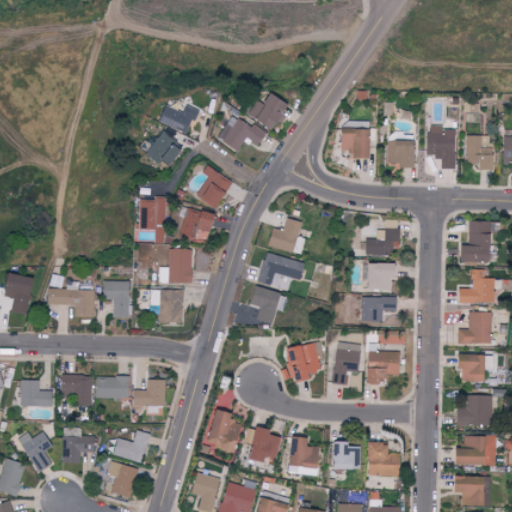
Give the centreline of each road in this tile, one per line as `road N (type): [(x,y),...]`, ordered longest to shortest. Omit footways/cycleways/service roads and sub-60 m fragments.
road 1 (residential): [(163,511),(250,214),(391,8)]
road 2 (residential): [(427,511),(432,200)]
road 3 (residential): [(105,19),(141,35),(247,53),(341,36),(362,43)]
road 4 (residential): [(0,346),(137,348),(207,361)]
road 5 (residential): [(255,388),(281,405),(313,411),(429,415)]
road 6 (residential): [(282,162),(348,195),(432,200)]
